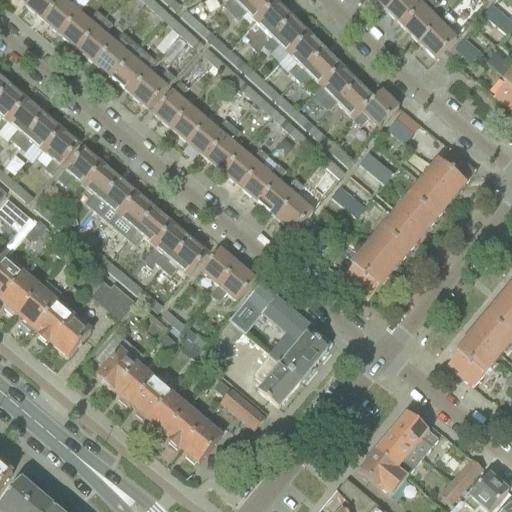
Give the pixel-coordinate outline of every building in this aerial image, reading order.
[(13,0),(24,9),(31,0),(13,0)] [(31,0),(24,9),(41,24),(61,0),(31,0)] [(61,0),(41,24),(59,39),(77,16),(68,9),(75,0),(61,0)] [(156,0),(168,11),(169,11),(174,5),(168,0),(156,0)] [(222,11),(229,18),(246,0),(229,0),(231,2),(222,11)] [(245,16),(254,25),(275,4),(270,0),(246,0),(229,18),(237,25),(245,16)] [(370,0),(385,14),(385,13),(398,0),(370,0)] [(398,0),(385,13),(385,14),(401,30),(430,1),(429,0),(416,0),(414,2),(412,0),(398,0)] [(430,1),(401,30),(417,46),(418,46),(438,26),(429,17),(438,8),(430,1)] [(150,2),(144,9),(154,18),(160,11),(150,2)] [(254,25),(271,42),(291,21),(275,4),(254,25)] [(511,27),(491,9),(482,20),(506,41),(511,33),(511,27)] [(184,14),(178,20),(197,38),(203,31),(184,14)] [(77,16),(59,39),(76,53),(103,22),(96,15),(87,25),(77,16)] [(418,46),(417,46),(434,63),(440,57),(448,49),(455,43),(446,34),(445,33),(454,25),(446,17),(438,26),(418,46)] [(278,49),(287,58),(307,37),(291,21),(271,42),(262,50),(270,58),(278,49)] [(76,53),(94,68),(112,46),(103,38),(111,28),(103,22),(76,53)] [(174,24),(168,31),(178,40),(184,33),(174,24)] [(184,33),(178,40),(196,55),(201,49),(184,33)] [(112,46),(94,68),(111,83),(138,51),(121,36),(112,46)] [(210,37),(204,43),(221,59),(227,53),(210,37)] [(287,58),(277,68),(286,77),(287,76),(294,83),(324,53),(308,37),(287,58)] [(453,53),(470,67),(479,57),(462,43),(453,53)] [(138,51),(111,83),(129,98),(148,76),(156,66),(138,51)] [(227,53),(221,59),(231,68),(237,62),(227,53)] [(311,82),(319,91),(340,70),(324,53),(294,83),(302,91),(311,82)] [(495,55),(485,67),(486,67),(500,79),(510,67),(496,55),(495,55)] [(210,57),(205,63),(218,75),(223,69),(210,57)] [(244,68),(238,74),(255,90),(261,84),(244,68)] [(223,69),(218,75),(235,90),(240,84),(223,69)] [(319,91),(311,99),(327,115),(335,107),(356,86),(340,70),(319,91)] [(148,76),(129,98),(147,113),(174,81),(166,74),(157,84),(148,76)] [(511,76),(492,100),(511,116),(511,76)] [(240,84),(235,90),(247,101),(252,95),(240,84)] [(261,84),(255,90),(265,99),(271,93),(261,84)] [(152,117),(169,132),(188,110),(179,102),(187,92),(178,85),(152,117)] [(335,107),(352,123),(373,102),(356,86),(335,107)] [(0,97),(0,120),(6,125),(25,103),(8,88),(0,97)] [(373,102),(352,123),(359,131),(367,123),(377,132),(398,112),(380,94),(373,102)] [(0,132),(0,140),(6,146),(8,143),(16,150),(43,118),(25,103),(6,125),(0,132)] [(263,105),(258,111),(269,121),(275,115),(263,105)] [(286,105),(279,112),(289,121),(296,114),(286,105)] [(169,132),(187,147),(206,125),(188,110),(169,132)] [(296,114),(289,121),(300,130),(306,124),(296,114)] [(32,147),(41,155),(60,133),(43,118),(16,150),(24,157),(32,147)] [(282,121),(276,127),(287,136),(292,130),(282,121)] [(187,147),(204,162),(231,130),(223,123),(215,133),(206,125),(187,147)] [(395,124),(386,135),(403,149),(412,138),(395,124)] [(204,162),(222,177),(241,155),(231,147),(239,137),(231,130),(204,162)] [(292,130),(287,136),(298,147),(303,141),(292,130)] [(60,133),(41,155),(51,164),(43,173),(52,180),(78,148),(60,133)] [(321,137),(315,143),(324,151),(328,147),(329,146),(330,145),(321,137)] [(328,147),(324,151),(346,172),(350,168),(351,166),(352,166),(352,165),(330,145),(329,146),(328,147)] [(314,150),(309,156),(321,167),(326,161),(314,150)] [(73,182),(82,190),(101,168),(83,152),(56,184),(65,191),(73,182)] [(222,177),(240,192),(258,170),(267,160),(258,153),(250,163),(241,155),(222,177)] [(448,154),(421,186),(447,208),(474,176),(448,154)] [(367,158),(358,169),(359,170),(380,187),(381,189),(391,178),(367,158)] [(326,161),(321,167),(337,182),(343,176),(326,161)] [(84,208),(92,214),(119,183),(101,168),(82,190),(92,198),(84,208)] [(240,192),(257,207),(276,184),(284,175),(276,168),(268,177),(258,170),(240,192)] [(0,175),(0,174),(0,185),(9,193),(12,189),(14,187),(0,175)] [(119,183),(92,214),(99,220),(107,211),(108,212),(117,220),(136,198),(119,183)] [(257,207),(275,222),(294,199),(302,190),(293,183),(285,192),(276,184),(257,207)] [(421,186),(367,250),(394,272),(447,208),(421,186)] [(12,189),(9,193),(23,205),(28,199),(14,187),(12,189)] [(360,208),(340,191),(330,203),(350,220),(360,208)] [(136,198),(117,220),(127,228),(119,237),(119,238),(127,244),(154,212),(136,198)] [(294,199),(275,222),(293,237),(311,215),(294,199)] [(6,204),(0,211),(0,223),(16,237),(0,255),(0,259),(4,263),(25,240),(34,229),(34,228),(6,204)] [(37,206),(32,213),(50,227),(55,221),(37,206)] [(154,212),(127,244),(134,250),(142,241),(143,242),(152,250),(171,227),(154,212)] [(55,221),(50,227),(64,239),(69,233),(55,221)] [(329,238),(312,225),(302,238),(319,251),(329,238)] [(171,227),(152,250),(162,258),(154,267),(162,274),(189,242),(171,227)] [(34,229),(25,240),(32,246),(41,235),(34,229)] [(189,242),(162,274),(169,280),(177,271),(188,280),(207,257),(189,242)] [(82,243),(76,249),(85,257),(89,253),(90,252),(91,251),(82,243)] [(63,247),(55,258),(61,264),(70,253),(63,247)] [(394,272),(367,250),(341,282),(367,304),(394,272)] [(89,253),(85,257),(103,272),(108,266),(91,251),(90,252),(89,253)] [(70,253),(61,264),(70,271),(79,260),(70,253)] [(199,275),(217,290),(236,268),(218,253),(199,275)] [(0,302),(21,278),(5,264),(0,269),(0,302)] [(217,290),(209,300),(217,306),(225,297),(226,297),(236,306),(241,299),(254,283),(236,268),(217,290)] [(112,269),(107,276),(121,287),(126,282),(126,281),(112,269)] [(13,316),(16,319),(38,292),(21,278),(0,302),(0,305),(5,309),(3,312),(11,319),(13,316)] [(95,279),(85,290),(93,297),(103,286),(95,279)] [(126,282),(121,287),(135,299),(140,293),(126,281),(126,282)] [(30,331),(33,333),(62,299),(62,298),(45,284),(38,292),(16,319),(22,323),(19,326),(28,333),(30,331)] [(93,297),(90,301),(117,325),(118,326),(133,308),(132,307),(131,306),(112,289),(109,292),(107,290),(103,286),(93,297)] [(259,287),(245,303),(254,312),(286,338),(297,347),(309,339),(313,334),(273,300),(272,301),(267,296),(268,295),(259,287)] [(511,289),(472,338),(498,360),(511,343),(511,289)] [(72,321),(61,312),(68,304),(62,299),(33,333),(39,338),(36,341),(45,348),(47,345),(50,347),(72,321)] [(148,300),(142,306),(154,316),(156,318),(161,312),(148,300)] [(166,315),(160,321),(178,336),(184,330),(166,315)] [(72,321),(50,347),(67,361),(89,335),(72,321)] [(201,356),(198,361),(199,362),(206,369),(210,372),(212,369),(241,337),(228,326),(209,348),(208,349),(201,356)] [(150,330),(145,335),(156,344),(160,340),(161,338),(162,337),(151,328),(151,329),(150,330)] [(184,330),(178,336),(186,343),(190,347),(194,350),(200,356),(201,356),(208,349),(207,348),(196,339),(195,340),(184,330)] [(95,380),(113,395),(135,369),(134,368),(142,359),(142,358),(140,360),(131,352),(133,351),(115,336),(92,362),(96,365),(97,364),(104,370),(95,380)] [(160,340),(156,344),(167,354),(172,347),(173,346),(162,337),(161,338),(160,340)] [(286,338),(268,359),(298,386),(326,353),(309,339),(297,347),(286,338)] [(498,360),(472,338),(445,370),(472,392),(498,360)] [(185,344),(179,351),(195,366),(199,362),(198,361),(201,356),(200,356),(194,350),(190,347),(186,343),(185,344)] [(252,379),(252,380),(252,381),(253,381),(253,382),(254,382),(255,384),(261,389),(256,395),(257,395),(258,397),(261,399),(276,412),(298,386),(268,359),(253,377),(252,377),(252,378),(252,379)] [(195,366),(189,373),(197,380),(206,369),(199,362),(195,366)] [(127,407),(130,409),(152,383),(135,369),(113,395),(119,400),(116,402),(125,410),(127,407)] [(144,421),(146,423),(168,397),(152,383),(130,409),(136,414),(133,417),(142,424),(144,421)] [(219,385),(212,393),(223,402),(229,394),(219,385)] [(223,402),(219,407),(252,435),(263,422),(229,394),(223,402)] [(161,435),(164,438),(186,412),(168,397),(146,423),(152,428),(150,431),(159,438),(161,435)] [(178,450),(181,452),(203,426),(186,412),(164,438),(169,442),(167,445),(176,452),(178,450)] [(405,417),(390,436),(410,453),(411,454),(421,462),(430,452),(437,443),(405,417)] [(203,426),(181,452),(186,457),(184,459),(192,467),(195,464),(197,466),(219,440),(203,426)] [(390,436),(374,455),(405,481),(411,473),(421,462),(411,454),(410,453),(390,436)] [(405,481),(374,455),(357,475),(388,501),(405,481)] [(471,464),(450,487),(461,496),(481,473),(471,464)] [(0,490),(7,482),(11,478),(0,468),(0,490)] [(0,511),(21,511),(34,498),(19,485),(11,478),(7,482),(0,490),(0,511)] [(487,478),(463,506),(470,511),(492,511),(507,495),(487,478)] [(371,511),(375,509),(359,495),(345,483),(320,511),(371,511)] [(461,496),(450,487),(440,499),(450,508),(461,496)] [(21,511),(50,511),(34,498),(21,511)]
